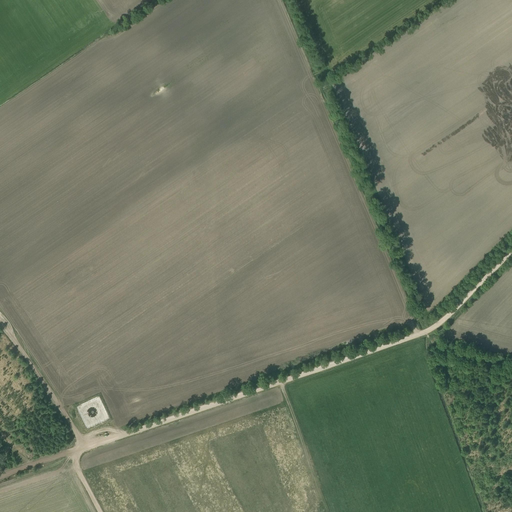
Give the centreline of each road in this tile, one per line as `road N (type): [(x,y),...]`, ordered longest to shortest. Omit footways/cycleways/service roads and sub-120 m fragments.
road 1 (track): [(86,447),(423,332)]
road 2 (track): [(0,319),(86,447)]
road 3 (track): [(423,332),(511,249)]
